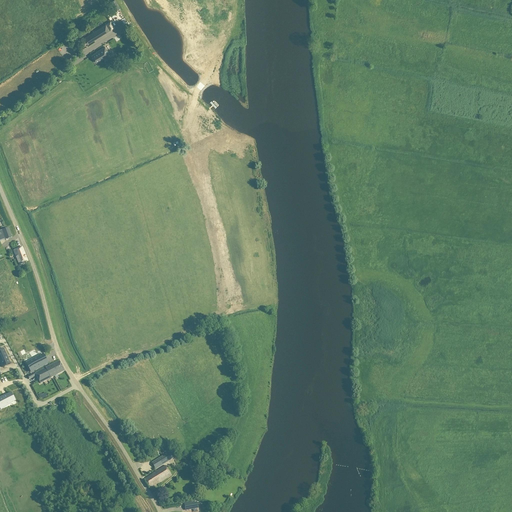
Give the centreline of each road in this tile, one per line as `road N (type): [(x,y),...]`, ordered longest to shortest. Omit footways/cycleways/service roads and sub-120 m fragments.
road 1 (track): [(235,0),(227,38),(184,124),(226,314),(73,380)]
road 2 (unclassified): [(160,511),(61,359),(0,188)]
